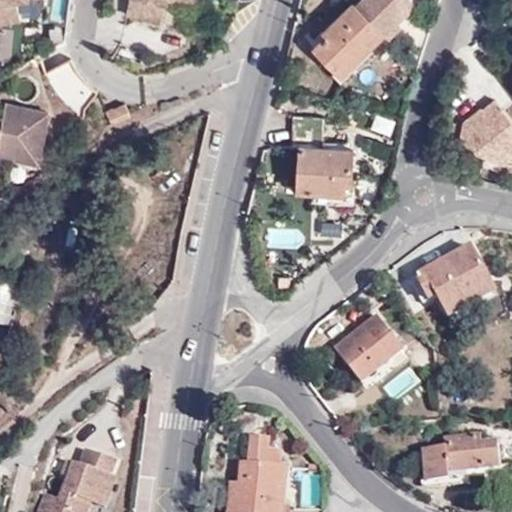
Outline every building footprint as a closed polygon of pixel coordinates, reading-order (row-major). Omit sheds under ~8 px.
[(0,0),(0,23),(23,18),(19,0),(0,0)] [(127,0),(125,11),(159,19),(164,0),(192,0),(193,0),(127,0)] [(315,46),(341,74),(384,33),(376,24),(397,3),(394,0),(355,0),(327,26),(331,30),(315,46)] [(43,83),(81,109),(97,86),(59,60),(43,83)] [(497,172),(511,160),(511,119),(493,95),(458,123),(497,172)] [(7,104),(3,130),(0,129),(0,156),(41,164),(50,112),(7,104)] [(114,109),(107,112),(113,123),(131,115),(126,105),(115,109),(114,109)] [(298,188),(343,190),(344,180),(351,180),(353,146),(322,145),(323,115),(293,113),(293,143),(300,144),(298,188)] [(267,229),(268,247),(301,245),(300,227),(267,229)] [(464,300),(491,285),(471,246),(416,276),(429,300),(436,295),(449,318),(469,307),(464,300)] [(495,292),(491,285),(464,300),(469,307),(495,292)] [(349,355),(343,360),(360,379),(384,360),(388,364),(403,352),(397,345),(388,332),(377,317),(351,337),(345,330),(331,340),(337,347),(341,345),(349,355)] [(388,332),(397,345),(405,339),(396,326),(388,332)] [(335,349),(343,360),(349,355),(341,345),(337,347),(335,349)] [(426,483),(448,481),(448,474),(500,468),(498,444),(481,446),(480,436),(443,440),(443,450),(423,452),(426,483)] [(238,497),(236,511),(288,511),(289,506),(285,503),(279,502),(282,469),(282,458),(279,453),(268,452),(269,440),(251,438),(248,466),(241,466),(239,487),(238,497)] [(46,494),(38,511),(91,511),(95,504),(106,475),(111,477),(118,463),(88,450),(81,465),(74,463),(69,477),(60,500),(46,494)] [(67,459),(61,474),(69,477),(74,463),(67,459)] [(279,502),(285,503),(288,470),(282,469),(279,502)] [(106,475),(95,504),(105,509),(117,478),(112,476),(111,477),(106,475)] [(229,496),(238,497),(239,487),(230,486),(229,496)] [(227,511),(236,511),(238,497),(229,496),(227,511)]
